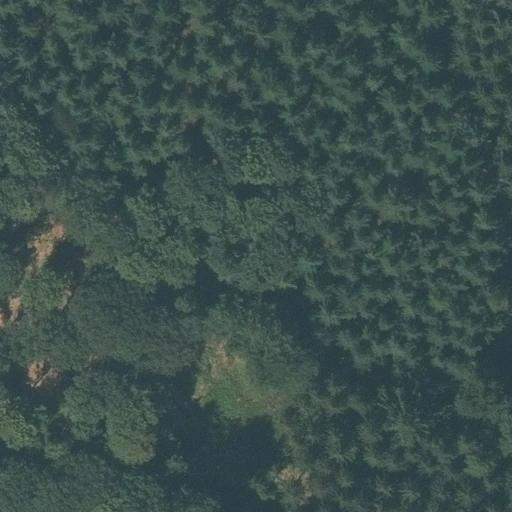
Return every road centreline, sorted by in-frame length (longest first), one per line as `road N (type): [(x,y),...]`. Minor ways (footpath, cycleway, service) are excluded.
road 1 (track): [(0,86),(72,166),(228,297),(482,438)]
road 2 (track): [(443,0),(471,126),(511,242)]
road 3 (track): [(511,310),(482,438)]
